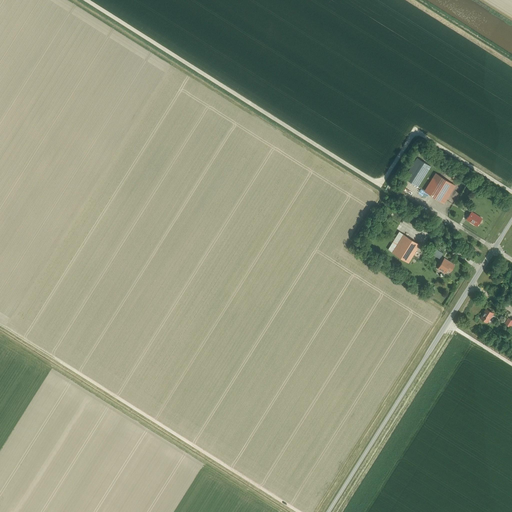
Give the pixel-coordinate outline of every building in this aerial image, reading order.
[(417,186),(430,166),(417,157),(404,178),(417,186)] [(435,173),(432,179),(424,191),(444,203),(455,186),(435,173)] [(476,226),(481,218),(471,212),(466,220),(476,226)] [(399,232),(388,250),(408,263),(419,245),(399,232)] [(443,252),(437,248),(433,254),(436,256),(437,255),(440,257),(443,252)] [(449,272),(454,264),(454,265),(444,259),(445,258),(444,258),(438,269),(444,273),(446,270),(449,272)] [(488,323),(494,313),(486,308),(480,318),(488,323)]
